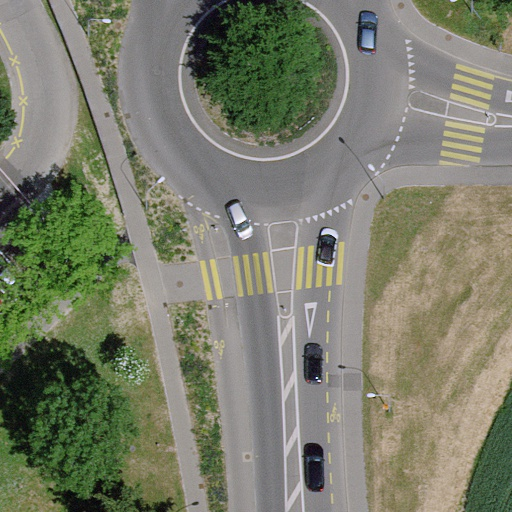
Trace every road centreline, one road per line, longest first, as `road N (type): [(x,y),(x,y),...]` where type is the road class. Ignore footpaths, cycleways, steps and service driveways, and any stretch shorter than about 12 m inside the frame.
road 1 (secondary): [(283,193),(298,511)]
road 2 (secondary): [(181,0),(154,57),(164,127),(213,179),(283,193)]
road 3 (secondary): [(283,193),(352,161),(375,130),(387,93)]
road 4 (residential): [(511,117),(387,93)]
